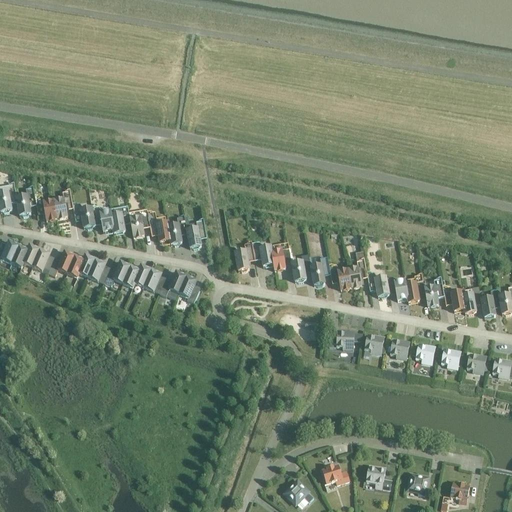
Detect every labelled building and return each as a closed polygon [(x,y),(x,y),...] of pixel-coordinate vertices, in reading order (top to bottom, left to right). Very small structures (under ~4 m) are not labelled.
[(17,200),(20,219),(22,218),(23,220),(28,219),(29,217),(31,217),(29,206),(36,205),(35,205),(35,201),(33,191),(26,192),(27,198),(17,200)] [(8,195),(0,196),(0,209),(1,215),(3,215),(4,216),(9,215),(10,213),(12,213),(10,206),(17,205),(17,200),(15,192),(8,193),(8,195)] [(67,220),(64,201),(54,203),(57,222),(67,220)] [(57,222),(54,203),(43,205),(46,224),(57,222)] [(114,233),(111,218),(112,218),(111,214),(100,216),(99,210),(92,211),(94,225),(101,224),(103,235),(113,233),(114,233)] [(94,225),(92,211),(81,212),(84,231),(86,231),(87,232),(92,231),(93,229),(95,229),(94,225)] [(120,211),(110,212),(111,214),(112,218),(111,218),(114,233),(113,233),(114,237),(125,235),(124,228),(131,227),(130,222),(129,216),(129,213),(121,215),(120,211)] [(140,214),(129,216),(130,222),(131,227),(133,240),(144,238),(143,232),(150,230),(148,217),(140,218),(140,214)] [(151,236),(158,235),(160,245),(170,244),(171,243),(168,229),(168,225),(157,227),(155,215),(148,216),(148,217),(150,230),(151,236)] [(196,225),(186,227),(187,233),(190,251),(192,251),(194,252),(198,251),(199,250),(201,249),(198,231),(197,231),(197,229),(196,225)] [(171,243),(170,244),(171,248),(173,247),(174,249),(179,248),(180,246),(182,246),(179,227),(168,229),(171,243)] [(0,247),(0,263),(1,264),(2,262),(12,266),(19,249),(9,245),(8,249),(1,246),(1,248),(0,247)] [(252,247),(252,251),(254,260),(261,259),(263,270),(273,268),(274,268),(272,255),(271,249),(260,251),(259,245),(252,247)] [(254,260),(252,251),(252,247),(245,248),(246,254),(235,256),(238,274),(240,274),(242,275),(246,274),(248,272),(249,272),(247,262),(254,260)] [(28,253),(19,249),(12,266),(21,270),(23,266),(28,253)] [(30,249),(28,253),(23,266),(32,270),(40,253),(30,249)] [(44,270),(49,257),(40,253),(32,270),(48,277),(50,273),(44,270)] [(285,272),(282,253),(272,255),(274,268),(273,268),(275,274),(285,272)] [(61,264),(55,261),(50,273),(48,277),(55,280),(58,272),(67,276),(75,259),(65,255),(61,264)] [(84,263),(75,259),(67,276),(77,281),(79,276),(84,263)] [(86,259),(84,263),(79,276),(88,280),(95,263),(86,259)] [(95,263),(88,280),(104,287),(106,283),(110,274),(103,271),(105,267),(95,263)] [(306,283),(303,264),(292,266),(295,285),(297,284),(299,286),(303,285),(304,283),(306,283)] [(131,270),(121,265),(118,271),(112,268),(110,274),(106,283),(104,287),(111,290),(114,283),(123,287),(131,270)] [(325,286),(322,268),(311,270),(314,288),(316,288),(318,289),(322,288),(323,287),(325,286)] [(358,271),(360,282),(367,280),(365,268),(358,269),(358,271)] [(142,269),(140,273),(140,274),(134,286),(135,286),(144,290),(151,273),(142,269)] [(140,273),(131,270),(123,287),(133,291),(135,286),(134,286),(140,274),(140,273)] [(358,271),(348,273),(351,291),(362,289),(360,282),(358,271)] [(155,291),(161,277),(151,273),(144,290),(160,297),(161,293),(155,291)] [(348,273),(337,274),(341,293),(351,291),(348,273)] [(161,293),(160,297),(166,300),(167,299),(176,303),(179,297),(186,280),(177,275),(173,284),(167,281),(161,293)] [(408,302),(405,288),(406,287),(405,283),(394,285),(393,279),(386,281),(388,295),(395,293),(397,304),(408,302)] [(186,280),(179,297),(188,301),(187,303),(194,306),(199,294),(193,291),(196,284),(186,280)] [(375,280),(368,281),(370,294),(377,293),(378,300),(380,300),(382,301),(386,300),(387,299),(389,298),(388,295),(386,281),(386,280),(375,282),(375,280)] [(419,304),(416,286),(406,287),(405,288),(408,302),(408,306),(419,304)] [(435,289),(424,291),(428,310),(438,308),(437,301),(435,289)] [(465,313),(462,298),(462,294),(451,296),(450,290),(443,292),(445,305),(452,304),(454,315),(464,313),(465,313)] [(500,307),(499,299),(498,293),(491,295),(492,300),(481,302),(484,321),(495,319),(493,308),(500,307)] [(473,297),(462,298),(465,313),(464,313),(465,317),(467,317),(469,318),(473,317),(474,315),(476,315),(473,297)] [(511,315),(511,310),(510,297),(499,299),(500,307),(502,317),(504,317),(506,318),(510,318),(511,316),(511,315)] [(362,337),(337,336),(337,350),(343,350),(343,352),(353,353),(353,350),(353,344),(360,344),(362,337)] [(367,339),(365,353),(371,354),(371,356),(381,358),(381,356),(381,355),(384,356),(385,349),(382,349),(384,342),(367,339)] [(388,349),(387,352),(391,353),(390,357),(397,359),(396,361),(406,363),(406,360),(407,361),(409,347),(393,344),(392,350),(388,349)] [(412,353),(411,358),(416,359),(416,362),(422,363),(422,366),(432,367),(432,365),(435,352),(418,348),(417,354),(412,353)] [(439,358),(438,364),(442,365),(441,367),(448,368),(447,370),(457,372),(458,370),(460,356),(444,353),(443,359),(439,358)] [(470,358),(467,372),(473,373),(473,375),(483,377),(483,375),(484,374),(487,374),(489,366),(485,365),(486,361),(470,358)] [(495,363),(493,377),(499,378),(499,380),(508,382),(509,380),(511,380),(511,365),(511,366),(495,363)] [(342,481),(338,468),(333,470),(333,469),(327,471),(327,472),(322,473),(326,487),(332,485),(336,484),(337,487),(349,483),(348,480),(342,481)] [(369,471),(366,484),(376,486),(375,490),(390,492),(392,483),(384,482),(385,474),(369,471)] [(428,481),(411,478),(409,492),(418,494),(417,498),(424,499),(428,481)] [(297,484),(286,496),(295,506),(302,499),(308,505),(313,500),(310,497),(297,484)] [(453,486),(450,500),(456,501),(460,502),(459,505),(466,507),(469,489),(464,488),(458,487),(453,486)]
